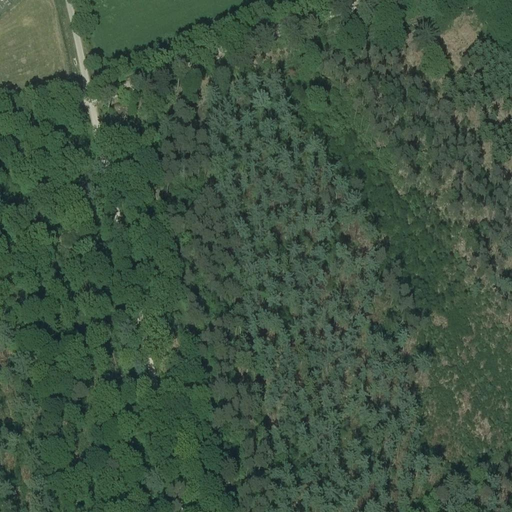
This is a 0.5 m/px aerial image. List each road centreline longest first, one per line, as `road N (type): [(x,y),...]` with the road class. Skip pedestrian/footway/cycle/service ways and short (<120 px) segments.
road 1 (unclassified): [(184,511),(68,0)]
road 2 (track): [(0,135),(365,0)]
